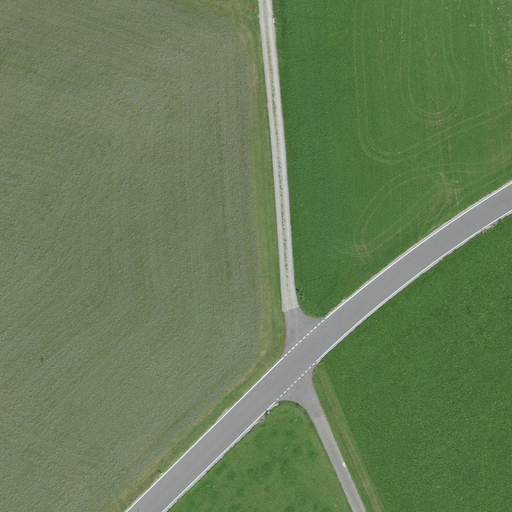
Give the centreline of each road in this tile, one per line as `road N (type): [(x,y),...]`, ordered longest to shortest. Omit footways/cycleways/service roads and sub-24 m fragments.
road 1 (unclassified): [(511,200),(297,363),(142,511)]
road 2 (track): [(266,0),(297,363)]
road 3 (track): [(363,511),(297,363)]
